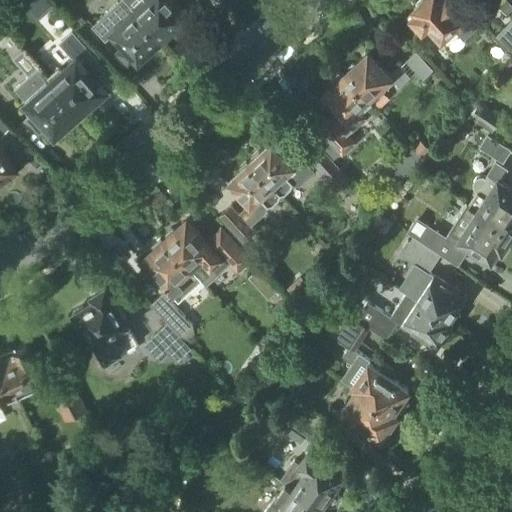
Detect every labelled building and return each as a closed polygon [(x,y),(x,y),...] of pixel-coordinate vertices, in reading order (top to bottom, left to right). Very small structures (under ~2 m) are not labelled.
[(106,40),(114,33),(126,47),(119,54),(130,66),(137,59),(138,60),(161,39),(132,7),(125,0),(124,0),(95,27),(106,40)] [(163,38),(166,37),(172,31),(173,28),(185,16),(170,0),(125,0),(132,7),(161,39),(162,37),(163,38)] [(422,0),(413,8),(416,12),(408,20),(419,32),(428,24),(440,39),(453,27),(463,39),(481,22),(471,10),(462,18),(454,9),(458,5),(452,0),(422,0)] [(511,6),(507,1),(499,8),(507,15),(511,9),(511,6)] [(511,18),(494,36),(511,53),(511,18)] [(51,82),(79,112),(81,111),(86,112),(92,107),(92,101),(105,90),(88,70),(99,61),(73,31),(58,44),(74,62),(64,70),(59,69),(48,79),(51,82)] [(389,76),(368,52),(346,73),(373,103),(385,91),(395,82),(400,87),(410,77),(400,66),(389,76)] [(39,69),(16,89),(35,111),(27,118),(40,133),(48,126),(55,134),(79,112),(51,82),(48,79),(39,69)] [(361,113),(373,103),(346,73),(323,93),(338,110),(319,127),(343,153),(355,142),(347,134),(366,117),(361,113)] [(501,118),(479,103),(472,114),(478,118),(475,122),(491,133),(501,118)] [(503,160),(511,147),(487,132),(479,145),(503,160)] [(286,156),(272,141),(260,152),(258,150),(251,157),(252,159),(250,161),(280,194),(284,192),(291,186),(292,183),(299,186),(315,171),(294,149),(286,156)] [(429,148),(421,142),(407,159),(415,165),(429,148)] [(306,155),(338,190),(350,179),(318,143),(306,155)] [(0,183),(7,178),(4,174),(14,167),(0,147),(0,183)] [(467,204),(466,206),(509,232),(510,229),(511,229),(511,188),(500,181),(509,167),(495,158),(487,172),(488,173),(486,176),(484,175),(479,175),(475,177),(473,180),(473,184),(476,190),(467,204)] [(266,212),(267,205),(272,203),(278,198),(280,194),(250,161),(247,163),(246,161),(238,168),(240,170),(227,182),(248,205),(239,213),(231,204),(219,215),(244,242),(255,231),(251,226),(266,212)] [(508,233),(509,232),(466,206),(457,221),(447,237),(446,239),(449,241),(465,251),(466,252),(469,246),(490,260),(497,249),(500,251),(503,248),(508,247),(511,240),(511,237),(511,235),(508,233)] [(193,272),(200,280),(205,284),(230,262),(237,269),(248,259),(235,245),(233,247),(219,231),(207,242),(186,219),(175,230),(171,229),(165,234),(165,238),(164,240),(193,272)] [(441,254),(457,265),(466,252),(465,251),(449,241),(446,239),(447,237),(435,230),(426,243),(425,245),(441,254)] [(425,287),(416,299),(451,322),(452,322),(455,321),(460,313),(459,310),(457,309),(465,296),(429,273),(441,254),(425,245),(426,243),(413,235),(410,241),(407,239),(398,253),(417,265),(410,277),(425,287)] [(171,296),(176,302),(200,280),(193,272),(164,240),(142,259),(168,288),(151,304),(168,323),(180,336),(193,324),(168,299),(171,296)] [(116,306),(105,287),(91,295),(94,300),(73,312),(72,317),(75,323),(80,325),(83,323),(97,346),(96,347),(105,362),(137,343),(127,325),(131,322),(126,312),(121,303),(116,306)] [(390,317),(367,302),(356,320),(369,328),(386,339),(397,321),(436,346),(451,322),(416,299),(406,293),(390,317)] [(341,379),(355,389),(397,416),(405,403),(401,400),(408,390),(394,380),(398,375),(397,368),(392,365),(390,367),(384,363),(379,371),(368,363),(370,359),(355,350),(369,328),(356,320),(343,312),(329,333),(349,346),(342,356),(352,363),(341,379)] [(180,336),(168,323),(165,327),(164,326),(152,336),(168,354),(180,343),(177,340),(181,337),(180,336)] [(0,352),(0,355),(18,397),(43,386),(40,378),(44,376),(33,351),(31,351),(28,343),(25,345),(23,342),(0,352)] [(9,401),(18,397),(0,355),(0,395),(5,394),(9,401)] [(65,421),(87,410),(70,377),(49,388),(65,421)] [(397,416),(355,389),(340,412),(368,431),(365,435),(366,440),(371,443),(376,442),(378,438),(381,439),(397,416)] [(324,432),(331,421),(306,404),(299,416),(324,432)] [(316,443),(323,433),(296,415),(285,433),(302,444),(306,437),(316,443)] [(194,431),(185,443),(199,453),(208,440),(194,431)] [(279,480),(285,484),(288,486),(319,508),(320,509),(325,501),(330,505),(335,504),(340,498),(339,493),(334,489),(342,477),(308,452),(300,464),(294,460),(279,480)] [(20,480),(4,509),(10,511),(24,511),(37,489),(20,480)] [(265,511),(317,511),(320,509),(319,508),(288,486),(285,484),(265,511)]
